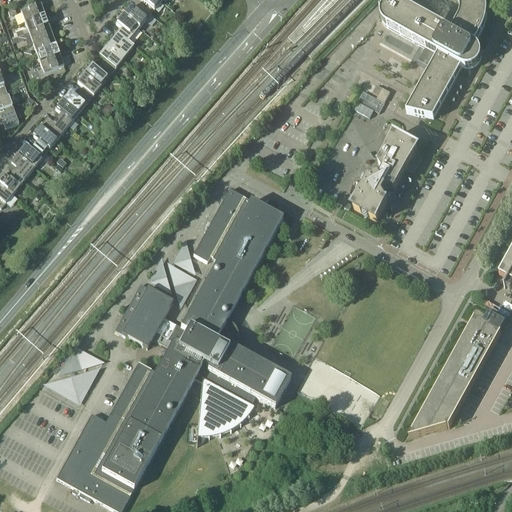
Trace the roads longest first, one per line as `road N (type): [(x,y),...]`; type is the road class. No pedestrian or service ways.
road 1 (secondary): [(56,256),(276,18)]
road 2 (secondary): [(264,8),(99,194),(56,256)]
road 3 (track): [(168,511),(365,438)]
road 4 (unclassified): [(365,438),(384,429),(459,295)]
road 5 (unclassified): [(459,295),(309,215)]
road 6 (residential): [(86,41),(85,57),(3,152)]
